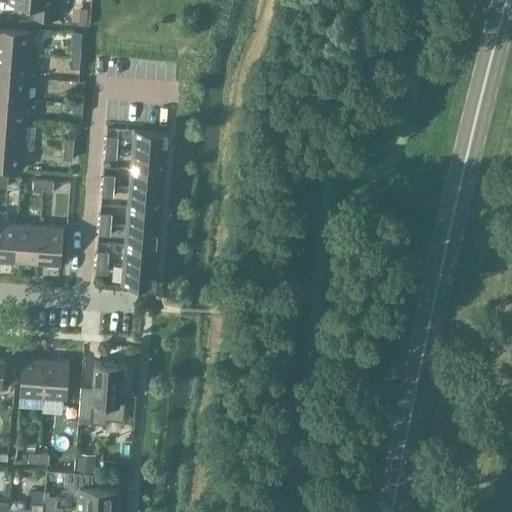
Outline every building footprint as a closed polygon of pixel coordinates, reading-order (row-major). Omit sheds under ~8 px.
[(8,0),(8,2),(33,4),(32,18),(60,20),(61,0),(8,0)] [(88,7),(73,6),(72,20),(87,21),(88,7)] [(0,27),(0,50),(32,53),(34,30),(0,27)] [(71,46),(70,56),(79,57),(80,47),(71,46)] [(0,73),(30,76),(32,53),(0,50),(0,73)] [(78,67),(79,57),(70,56),(69,66),(78,67)] [(0,96),(28,99),(30,76),(0,73),(0,96)] [(73,92),(73,102),(83,103),(84,92),(73,92)] [(0,120),(26,122),(28,99),(0,96),(0,120)] [(82,113),(83,103),(73,102),(72,113),(82,113)] [(0,143),(25,145),(26,122),(0,120),(0,143)] [(134,128),(132,149),(166,151),(168,131),(134,128)] [(64,137),(63,148),(73,148),(74,138),(64,137)] [(106,137),(106,146),(116,147),(116,137),(106,137)] [(0,166),(23,168),(25,145),(0,143),(0,166)] [(106,146),(105,156),(115,157),(116,147),(106,146)] [(72,159),(73,148),(63,148),(62,158),(72,159)] [(132,149),(130,168),(164,171),(166,151),(132,149)] [(163,190),(164,171),(130,168),(129,187),(163,190)] [(103,175),(103,185),(112,185),(113,176),(103,175)] [(42,189),(43,179),(33,178),(32,188),(42,189)] [(53,180),(43,179),(42,189),(52,189),(53,180)] [(103,185),(102,194),(112,195),(112,185),(103,185)] [(127,206),(161,209),(163,190),(129,187),(127,206)] [(127,206),(126,225),(160,228),(161,209),(127,206)] [(100,213),(99,223),(109,224),(110,214),(100,213)] [(0,256),(15,258),(17,219),(0,217),(0,256)] [(37,259),(40,220),(17,219),(15,258),(37,259)] [(63,222),(40,220),(37,259),(60,261),(63,222)] [(99,223),(99,233),(108,234),(109,224),(99,223)] [(124,244),(158,247),(160,228),(126,225),(124,244)] [(123,263),(157,266),(158,247),(124,244),(123,263)] [(97,251),(96,261),(106,262),(107,252),(97,251)] [(96,261),(95,271),(105,272),(106,262),(96,261)] [(123,263),(121,284),(155,286),(157,266),(123,263)] [(42,397),(45,356),(22,355),(19,395),(42,397)] [(69,358),(45,356),(42,397),(66,399),(69,358)] [(126,363),(95,360),(92,392),(80,391),(78,421),(106,423),(106,418),(123,420),(125,401),(119,401),(120,383),(125,383),(126,363)] [(38,452),(28,452),(28,461),(38,462),(38,452)] [(38,452),(38,462),(48,463),(49,453),(38,452)] [(49,478),(73,480),(74,462),(50,461),(49,478)] [(119,487),(79,484),(77,505),(117,508),(119,487)] [(44,495),(43,503),(43,504),(55,505),(56,495),(44,495)] [(0,511),(7,511),(8,508),(8,500),(0,499),(0,511)] [(7,511),(42,511),(43,504),(43,503),(36,502),(31,502),(30,510),(8,508),(7,511)]
